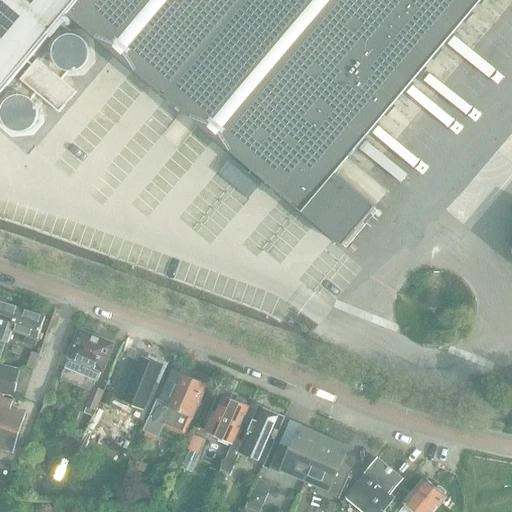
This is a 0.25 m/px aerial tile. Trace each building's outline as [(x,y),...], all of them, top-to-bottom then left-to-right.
[(0,0),(0,94),(69,13),(66,11),(74,0),(0,0)] [(74,0),(66,11),(69,13),(72,16),(343,245),(375,207),(336,173),(482,0),(74,0)] [(37,59),(20,80),(59,113),(76,92),(37,59)] [(218,171),(248,196),(262,179),(231,155),(218,171)] [(0,357),(5,342),(8,343),(9,340),(20,311),(0,304),(0,357)] [(45,320),(20,311),(9,340),(35,349),(45,320)] [(112,349),(79,335),(70,357),(65,368),(59,382),(90,396),(84,410),(95,414),(103,394),(94,390),(96,385),(97,385),(112,349)] [(30,352),(25,368),(34,371),(40,355),(30,352)] [(63,354),(58,365),(65,368),(70,357),(63,354)] [(155,386),(163,368),(140,359),(138,364),(128,360),(119,382),(121,382),(116,395),(126,399),(128,392),(137,396),(136,399),(130,397),(128,404),(141,410),(146,399),(153,402),(159,388),(155,386)] [(21,370),(0,364),(0,396),(12,399),(21,370)] [(157,400),(143,431),(158,438),(163,427),(185,437),(193,420),(207,388),(182,376),(170,405),(157,400)] [(230,445),(234,447),(236,441),(250,410),(246,408),(245,403),(239,401),(234,403),(224,398),(217,415),(213,413),(204,433),(220,441),(218,444),(229,449),(230,445)] [(0,451),(13,456),(25,418),(10,413),(12,405),(0,401),(0,451)] [(236,441),(234,447),(220,478),(228,482),(232,479),(240,460),(247,462),(250,456),(265,463),(270,453),(269,453),(284,418),(259,407),(243,444),(236,441)] [(281,472),(306,483),(326,436),(310,429),(309,432),(300,428),(290,450),(281,446),(281,444),(280,444),(269,469),(281,474),(281,472)] [(194,435),(188,449),(190,450),(199,455),(205,440),(194,435)] [(340,442),(326,436),(306,483),(328,493),(327,494),(339,499),(350,474),(349,474),(348,475),(338,471),(348,449),(339,445),(340,442)] [(190,450),(182,468),(193,473),(201,455),(199,455),(190,450)] [(58,457),(49,476),(60,480),(69,461),(58,457)] [(136,460),(133,468),(144,472),(147,465),(136,460)] [(346,502),(359,511),(385,511),(390,507),(392,504),(388,500),(402,482),(377,463),(346,502)] [(260,511),(272,484),(258,478),(246,508),(255,511),(260,511)] [(402,511),(396,511),(390,507),(385,511),(437,511),(447,500),(445,499),(446,495),(440,491),(436,491),(424,481),(403,507),(405,508),(402,511)] [(324,500),(321,509),(326,511),(333,511),(336,505),(324,500)]
